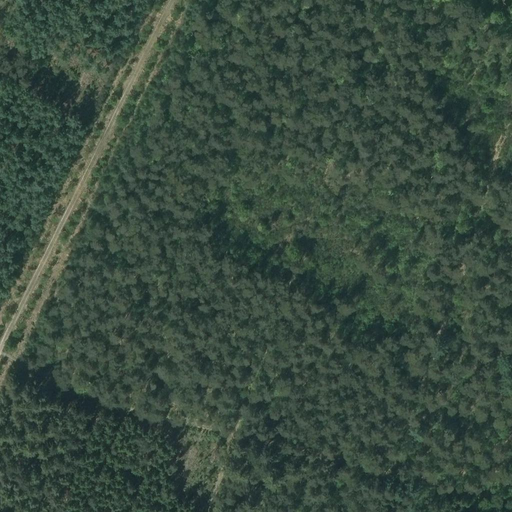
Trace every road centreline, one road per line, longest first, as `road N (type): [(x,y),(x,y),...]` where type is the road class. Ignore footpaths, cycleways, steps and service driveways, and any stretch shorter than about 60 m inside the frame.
road 1 (track): [(0,354),(108,405),(511,499)]
road 2 (track): [(172,0),(0,346)]
